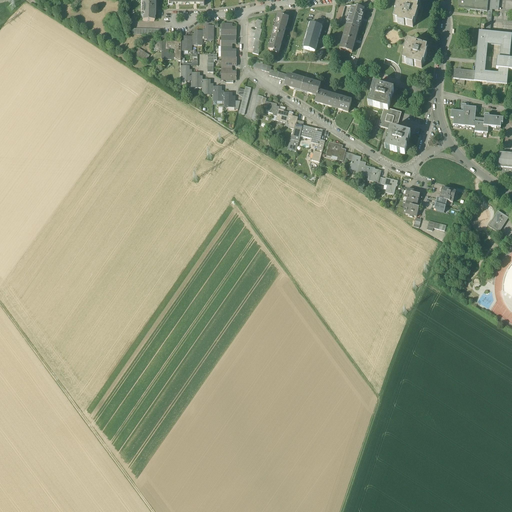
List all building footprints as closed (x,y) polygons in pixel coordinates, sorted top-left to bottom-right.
[(143,0),(144,0),(144,5),(142,5),(142,9),(144,9),(144,12),(142,12),(142,15),(144,15),(144,17),(142,17),(142,21),(147,22),(148,21),(149,21),(149,22),(154,22),(154,18),(155,18),(155,14),(154,14),(154,12),(155,12),(155,9),(154,9),(154,8),(155,8),(155,4),(154,4),(154,0),(143,0)] [(487,13),(487,10),(488,0),(458,0),(458,10),(487,13)] [(488,0),(487,10),(488,10),(492,10),(498,11),(499,0),(488,0)] [(404,25),(413,28),(414,23),(415,24),(418,13),(417,13),(418,8),(410,6),(409,8),(407,7),(408,5),(399,3),(398,7),(397,7),(395,13),(396,14),(393,22),(398,23),(397,24),(404,26),(404,25)] [(351,9),(346,26),(359,29),(360,25),(359,25),(360,23),(361,23),(362,21),(361,21),(362,19),(363,16),(362,16),(362,14),(363,14),(364,10),(357,8),(356,10),(351,9)] [(268,50),(279,53),(283,38),(288,19),(278,16),(268,50)] [(303,49),(310,24),(309,24),(302,49),(303,49)] [(303,49),(315,52),(322,27),(310,24),(303,49)] [(225,33),(225,36),(236,37),(236,29),(232,28),(230,28),(230,25),(222,25),(222,30),(223,30),(223,33),(225,33)] [(206,32),(203,32),(203,40),(207,40),(207,39),(210,39),(210,38),(214,38),(214,36),(214,27),(206,26),(206,30),(206,32)] [(352,53),(359,29),(346,26),(339,50),(352,53)] [(254,39),(255,40),(259,41),(262,30),(260,30),(257,29),(254,39)] [(195,38),(192,38),(192,46),(196,46),(196,45),(199,45),(199,43),(203,43),(203,40),(203,32),(195,32),(195,36),(195,38)] [(490,33),(490,34),(486,33),(479,32),(475,72),(476,72),(476,67),(477,57),(480,33),(487,34),(489,34),(504,36),(504,42),(488,41),(486,41),(484,58),(483,67),(483,73),(485,73),(487,46),(501,47),(500,59),(509,60),(511,36),(490,33)] [(480,33),(477,57),(484,58),(486,41),(487,34),(480,33)] [(504,36),(489,34),(488,41),(504,42),(504,36)] [(223,41),(223,47),(230,47),(230,44),(232,45),(236,45),(236,42),(236,41),(236,37),(225,36),(222,36),(222,41),(223,41)] [(184,43),(181,43),(181,51),(188,52),(188,49),(192,49),(192,46),(192,38),(184,37),(184,42),(184,43)] [(164,42),(164,48),(164,51),(168,51),(169,51),(169,50),(174,50),(174,55),(174,59),(178,62),(180,62),(181,51),(181,43),(181,42),(165,42),(164,42)] [(413,66),(422,68),(423,64),(424,64),(427,54),(426,53),(427,49),(418,47),(418,48),(416,48),(417,46),(408,43),(407,48),(406,48),(404,54),(405,54),(402,63),(407,64),(406,65),(413,67),(413,66)] [(224,58),(225,58),(235,59),(236,51),(232,51),(231,50),(231,47),(230,47),(223,47),(222,47),(221,52),(224,55),(224,58)] [(131,55),(145,63),(148,60),(146,59),(148,56),(135,48),(131,55)] [(174,59),(174,55),(168,55),(168,51),(164,51),(164,48),(161,48),(161,52),(161,61),(171,61),(174,59)] [(222,65),(222,69),(230,69),(230,66),(232,67),(236,67),(236,59),(235,59),(225,58),(225,62),(224,63),(224,65),(222,65)] [(508,71),(511,70),(511,60),(509,60),(500,59),(497,59),(496,69),(499,70),(507,70),(508,71)] [(190,81),(191,81),(191,74),(191,73),(188,73),(188,71),(188,67),(184,67),(180,67),(180,69),(180,75),(180,77),(180,78),(184,78),(184,79),(186,81),(187,81),(187,82),(189,82),(190,81)] [(476,67),(476,72),(475,81),(506,84),(507,70),(499,70),(498,74),(485,73),(483,73),(483,67),(476,67)] [(230,72),(230,69),(222,69),(222,72),(223,73),(222,75),(225,78),(225,81),(226,81),(233,81),(236,81),(236,78),(236,73),(233,73),(230,72)] [(269,76),(277,78),(279,72),(271,70),(270,72),(269,76)] [(464,80),(465,80),(465,71),(454,70),(453,79),(459,80),(459,78),(464,79),(464,80)] [(508,71),(507,70),(506,84),(475,81),(474,81),(474,82),(507,85),(508,71)] [(475,72),(465,71),(465,80),(474,81),(475,81),(476,72),(475,72)] [(288,75),(279,72),(277,78),(286,81),(288,76),(288,75)] [(199,74),(191,74),(191,81),(191,84),(191,85),(195,85),(194,85),(197,88),(202,88),(202,81),(202,79),(199,79),(199,77),(199,74)] [(284,87),(301,92),(304,80),(288,76),(286,81),(284,87)] [(320,85),(304,80),(301,92),(317,97),(318,92),(320,85)] [(208,81),(202,81),(202,88),(202,91),(202,92),(205,92),(205,93),(207,95),(209,93),(210,95),(213,95),(213,88),(213,87),(210,87),(210,85),(210,81),(208,81)] [(368,105),(384,110),(388,111),(388,110),(390,104),(389,104),(391,95),(393,96),(394,91),(374,85),(372,90),(374,90),(371,100),(370,100),(368,105)] [(221,88),(213,88),(213,95),(213,98),(213,99),(216,99),(216,102),(224,102),(224,94),(224,93),(221,93),(221,92),(221,88)] [(315,103),(331,108),(335,97),(318,92),(317,97),(315,103)] [(232,94),(224,94),(224,102),(224,108),(234,108),(235,108),(235,102),(235,99),(232,99),(232,97),(232,94)] [(351,101),(335,97),(331,108),(348,113),(351,101)] [(272,116),(277,117),(279,110),(279,108),(276,107),(277,105),(268,103),(266,109),(266,111),(269,112),(269,114),(273,115),(272,116)] [(475,132),(487,134),(488,127),(500,129),(501,124),(502,124),(503,119),(489,118),(489,116),(485,115),(484,124),(474,123),(476,108),(466,107),(466,106),(462,105),(461,112),(452,111),(451,118),(454,119),(453,126),(475,128),(475,132)] [(283,111),(279,110),(277,117),(276,121),(289,125),(288,128),(294,130),(295,130),(297,122),(298,118),(289,116),(290,114),(283,112),(283,111)] [(400,114),(388,110),(388,111),(384,110),(379,127),(390,130),(391,129),(395,131),(400,114)] [(304,123),(297,122),(295,130),(294,130),(292,136),(299,138),(300,137),(302,126),(303,126),(304,123)] [(307,128),(303,126),(302,126),(300,137),(312,140),(311,142),(318,144),(319,144),(320,140),(322,134),(314,132),(315,130),(307,128)] [(411,135),(395,131),(391,129),(390,130),(389,134),(390,134),(388,144),(386,144),(385,149),(405,155),(407,148),(406,148),(408,139),(409,140),(411,135)] [(296,152),(299,138),(292,136),(292,138),(290,138),(287,150),(296,152)] [(343,160),(345,153),(345,152),(341,151),(342,147),(334,145),(329,144),(326,155),(331,157),(331,155),(339,157),(338,159),(343,160)] [(312,161),(319,163),(323,148),(318,147),(316,153),(314,152),(312,161)] [(511,154),(500,153),(498,168),(503,169),(502,178),(511,179),(511,154)] [(355,174),(363,176),(365,167),(366,164),(359,162),(360,158),(354,157),(353,157),(352,162),(351,164),(351,165),(350,169),(356,170),(355,174)] [(375,169),(365,167),(363,176),(371,178),(370,180),(377,182),(378,182),(379,178),(380,172),(375,171),(375,169)] [(385,193),(394,196),(396,186),(397,186),(398,182),(392,181),(385,179),(385,180),(385,184),(387,185),(387,187),(385,193)] [(442,198),(441,200),(447,202),(453,204),(456,192),(444,189),(443,191),(442,191),(440,197),(442,198)] [(409,217),(412,218),(413,217),(416,218),(419,209),(417,208),(420,196),(417,195),(418,193),(407,190),(405,196),(408,197),(404,209),(407,209),(405,215),(410,216),(409,217)] [(446,208),(447,202),(441,200),(437,199),(436,202),(435,202),(434,205),(446,208)] [(433,208),(435,208),(436,209),(435,211),(436,211),(444,214),(446,208),(434,205),(433,208)] [(508,219),(505,216),(498,212),(488,227),(499,234),(502,228),(501,227),(507,218),(508,219)]
